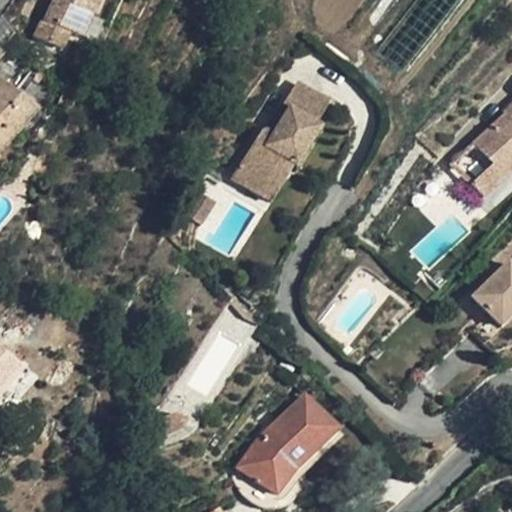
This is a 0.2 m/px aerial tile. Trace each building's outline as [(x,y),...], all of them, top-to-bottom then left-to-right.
[(109,0),(64,0),(64,3),(60,2),(49,24),(86,41),(96,19),(100,20),(109,0)] [(0,152),(36,114),(0,80),(0,152)] [(281,158),(295,167),(319,128),(315,125),(329,103),(297,82),(267,132),(265,132),(263,132),(259,134),(231,178),(257,195),(281,158)] [(511,116),(511,103),(502,111),(506,115),(510,119),(511,116)] [(511,116),(510,119),(506,115),(473,144),(493,167),(511,150),(511,151),(511,116)] [(511,174),(511,151),(511,150),(493,167),(471,187),(484,200),(511,174)] [(295,167),(281,158),(257,195),(271,203),(295,167)] [(216,201),(196,189),(182,211),(202,224),(216,201)] [(511,266),(510,265),(474,300),(487,314),(470,331),(485,346),(502,329),(511,319),(511,266)] [(0,392),(22,367),(0,347),(0,392)] [(337,430),(304,396),(259,439),(236,469),(275,498),(294,472),(337,430)] [(146,428),(154,417),(151,410),(140,413),(146,428)] [(154,417),(146,428),(151,441),(180,429),(182,428),(184,424),(185,421),(187,420),(185,417),(183,416),(180,415),(177,414),(175,414),(173,414),(155,421),(154,417)]
